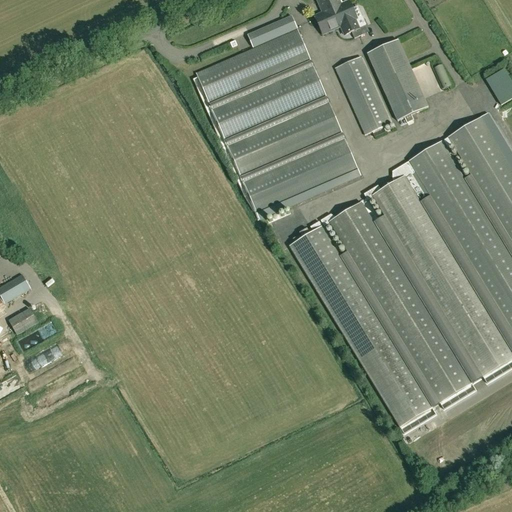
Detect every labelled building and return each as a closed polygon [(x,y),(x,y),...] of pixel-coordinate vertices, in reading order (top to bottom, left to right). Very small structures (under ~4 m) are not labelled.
[(350,2),(342,5),(339,0),(317,0),(323,13),(315,17),(323,35),(341,27),(345,36),(352,34),(354,39),(365,35),(362,28),(366,26),(363,17),(358,19),(350,2)] [(298,31),(197,75),(210,105),(311,61),(298,31)] [(399,41),(370,54),(399,122),(428,109),(399,41)] [(361,58),(336,69),(366,136),(391,125),(361,58)] [(430,100),(448,93),(433,59),(414,67),(418,76),(419,76),(430,100)] [(314,67),(212,111),(226,141),(327,97),(314,67)] [(329,103),(228,147),(241,178),(342,133),(329,103)] [(511,170),(481,119),(443,142),(447,149),(453,145),(511,242),(511,170)] [(409,122),(412,128),(418,126),(416,120),(409,122)] [(345,139),(244,184),(257,214),(358,170),(345,139)] [(378,187),(364,195),(368,202),(373,198),(489,389),(511,375),(511,353),(461,270),(465,268),(463,266),(460,268),(419,201),(426,197),(413,176),(416,174),(511,330),(511,258),(442,142),(392,172),(393,181),(394,183),(381,192),(378,187)] [(472,385),(362,203),(336,219),(334,217),(333,218),(331,215),(321,222),(325,228),(330,225),(440,405),(472,385)] [(9,216),(15,226),(22,221),(16,211),(9,216)] [(26,223),(16,226),(19,239),(29,237),(26,223)] [(439,420),(319,223),(310,228),(313,233),(289,247),(406,440),(439,420)] [(0,295),(5,303),(31,288),(22,274),(0,287),(0,295)] [(11,318),(18,333),(39,325),(33,309),(11,318)] [(50,386),(46,374),(42,376),(46,387),(50,386)] [(450,411),(478,394),(474,387),(445,404),(450,411)]
